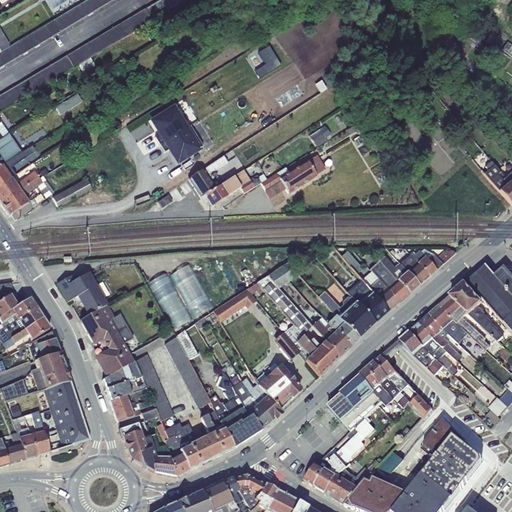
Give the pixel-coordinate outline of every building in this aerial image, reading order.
[(159,0),(0,95),(0,112),(50,83),(64,74),(77,67),(90,59),(187,0),(159,0)] [(0,52),(0,68),(113,0),(87,0),(9,47),(0,52)] [(0,52),(9,47),(0,32),(0,52)] [(511,45),(507,42),(502,50),(511,57),(511,56),(511,45)] [(257,54),(265,65),(254,72),(259,79),(281,65),(268,46),(257,54)] [(90,59),(77,67),(82,75),(95,67),(90,59)] [(410,67),(403,72),(410,81),(417,76),(410,67)] [(64,74),(50,83),(54,88),(67,80),(64,74)] [(321,81),(315,85),(320,94),(326,90),(321,81)] [(76,94),(55,107),(60,116),(82,103),(76,94)] [(97,106),(67,125),(73,134),(92,122),(90,121),(102,113),(97,106)] [(175,108),(152,122),(160,135),(154,138),(159,146),(187,128),(175,108)] [(111,117),(98,125),(103,134),(116,125),(111,117)] [(318,129),(309,136),(316,147),(326,141),(325,139),(331,135),(324,126),(319,130),(318,129)] [(187,128),(159,146),(164,154),(170,150),(178,162),(200,148),(187,128)] [(0,167),(21,153),(7,132),(0,137),(0,167)] [(0,167),(0,186),(11,179),(16,175),(11,169),(36,152),(32,146),(21,153),(0,167)] [(223,156),(188,180),(201,199),(220,185),(216,179),(217,178),(214,174),(211,176),(209,174),(227,163),(223,156)] [(266,180),(260,184),(265,191),(264,192),(269,199),(285,190),(288,195),(316,177),(316,176),(325,170),(317,156),(288,173),(285,168),(266,180)] [(490,162),(484,167),(488,171),(485,174),(499,190),(511,205),(511,204),(511,187),(504,178),(490,162)] [(220,185),(201,199),(200,199),(204,205),(207,203),(210,208),(239,189),(243,194),(253,188),(260,184),(266,180),(263,174),(257,178),(256,176),(249,180),(243,170),(220,185)] [(0,186),(0,204),(38,178),(34,171),(15,184),(11,179),(0,186)] [(38,178),(0,204),(0,205),(9,217),(11,215),(14,220),(32,208),(24,197),(37,187),(45,198),(50,195),(38,178)] [(85,180),(52,198),(57,209),(91,190),(85,180)] [(168,196),(158,202),(161,208),(172,202),(168,196)] [(412,253),(409,255),(429,277),(455,254),(452,251),(449,249),(438,260),(433,255),(423,249),(420,252),(419,251),(414,255),(412,253)] [(347,252),(341,258),(357,276),(363,271),(347,252)] [(409,255),(399,264),(418,286),(429,277),(409,255)] [(384,257),(380,261),(409,295),(418,286),(399,264),(398,263),(393,268),(384,257)] [(270,261),(262,265),(267,273),(275,269),(270,261)] [(369,270),(371,272),(399,304),(409,295),(380,261),(369,270)] [(193,307),(211,296),(191,262),(173,273),(193,307)] [(287,263),(278,268),(290,282),(298,276),(287,263)] [(486,267),(464,286),(477,301),(481,298),(511,333),(511,276),(504,268),(494,277),(486,267)] [(278,268),(266,276),(278,290),(290,282),(278,268)] [(150,281),(176,328),(195,318),(169,271),(150,281)] [(361,281),(389,312),(399,304),(371,272),(361,281)] [(82,303),(89,316),(107,306),(89,273),(75,281),(72,275),(57,284),(68,302),(74,299),(78,305),(82,303)] [(302,336),(312,328),(311,327),(278,290),(266,276),(256,283),(260,288),(292,325),(302,336)] [(350,298),(374,325),(389,312),(361,281),(347,294),(350,298)] [(260,288),(256,283),(247,290),(251,296),(260,288)] [(0,317),(17,307),(10,296),(12,295),(11,284),(0,285),(0,317)] [(477,301),(464,286),(450,299),(468,314),(498,343),(504,338),(485,316),(485,314),(483,312),(481,310),(479,308),(481,306),(477,301)] [(247,290),(246,289),(212,312),(213,314),(218,321),(220,323),(244,307),(246,310),(256,302),(251,296),(247,290)] [(335,317),(359,339),(374,325),(350,298),(350,299),(347,298),(342,303),(342,306),(340,309),(324,292),(317,299),(335,317)] [(0,331),(35,308),(29,299),(17,307),(0,317),(0,331)] [(450,299),(440,307),(453,321),(468,335),(486,351),(490,347),(484,341),(486,339),(463,319),(468,314),(450,299)] [(114,318),(107,306),(89,316),(80,321),(99,356),(95,358),(102,370),(130,355),(124,345),(133,339),(119,315),(114,318)] [(440,307),(429,317),(448,335),(458,345),(468,335),(453,321),(440,307)] [(0,342),(2,345),(42,319),(35,308),(0,331),(0,342)] [(218,321),(213,314),(204,319),(209,326),(218,321)] [(331,327),(350,348),(359,339),(335,317),(328,323),(331,327)] [(429,317),(419,325),(432,339),(447,353),(457,362),(462,357),(448,345),(449,344),(444,340),(448,335),(429,317)] [(31,341),(49,329),(42,319),(2,345),(5,350),(27,336),(31,341)] [(322,339),(339,358),(350,348),(331,327),(327,331),(318,321),(311,327),(312,328),(322,339)] [(319,378),(329,368),(308,343),(302,336),(292,325),(283,334),(300,354),(319,378)] [(419,325),(410,334),(423,349),(429,354),(435,359),(443,367),(453,376),(457,371),(443,357),(447,353),(432,339),(419,325)] [(175,337),(175,338),(187,361),(198,356),(184,331),(175,337)] [(33,364),(60,354),(51,332),(27,345),(33,364)] [(300,354),(283,334),(273,342),(290,362),(300,354)] [(410,334),(400,342),(405,348),(413,357),(435,377),(443,367),(435,359),(430,364),(425,359),(429,354),(423,349),(410,334)] [(187,361),(175,338),(164,346),(198,410),(209,403),(207,401),(187,361)] [(308,343),(329,368),(339,358),(322,339),(316,345),(311,340),(308,343)] [(400,342),(393,348),(398,353),(405,348),(400,342)] [(399,354),(398,353),(393,348),(381,358),(387,364),(399,354)] [(43,392),(70,382),(62,361),(61,358),(60,354),(33,364),(34,367),(36,371),(31,373),(38,394),(43,392)] [(147,355),(134,362),(141,378),(144,385),(146,390),(149,397),(151,400),(153,406),(155,410),(158,417),(160,422),(173,416),(147,355)] [(388,380),(381,386),(394,400),(408,386),(387,364),(381,358),(374,364),(388,380)] [(141,378),(134,362),(106,378),(102,380),(102,381),(102,382),(105,381),(111,400),(108,401),(109,402),(146,390),(144,385),(136,388),(133,380),(141,378)] [(374,364),(367,370),(381,386),(388,380),(374,364)] [(252,379),(256,386),(278,409),(278,408),(281,408),(286,403),(286,401),(291,397),(293,397),(298,393),(298,390),(299,389),(279,366),(259,384),(254,378),(252,379)] [(381,386),(367,370),(360,376),(383,403),(386,407),(394,401),(394,400),(381,386)] [(215,396),(207,401),(209,403),(213,412),(233,450),(260,432),(232,388),(223,374),(216,387),(225,391),(225,392),(223,393),(229,402),(223,405),(222,403),(220,404),(215,396)] [(327,407),(351,433),(355,429),(368,417),(383,403),(360,376),(340,394),(341,395),(327,407)] [(271,422),(282,413),(278,409),(256,386),(252,389),(246,379),(240,382),(271,422)] [(22,380),(0,389),(0,391),(1,394),(4,402),(27,395),(22,380)] [(102,382),(108,401),(111,400),(105,381),(102,382)] [(49,411),(76,402),(70,382),(43,392),(49,411)] [(260,432),(271,422),(240,382),(232,388),(260,432)] [(149,397),(146,390),(109,402),(113,413),(138,404),(137,401),(149,397)] [(511,393),(509,390),(500,400),(507,408),(511,402),(511,393)] [(418,396),(408,406),(423,420),(432,410),(418,396)] [(405,397),(398,404),(403,409),(411,402),(405,397)] [(488,409),(490,412),(498,418),(507,408),(500,400),(497,399),(488,409)] [(151,400),(138,404),(113,413),(117,424),(141,415),(139,411),(153,406),(151,400)] [(49,411),(56,430),(82,421),(76,402),(49,411)] [(13,420),(22,417),(18,407),(9,409),(13,420)] [(155,410),(141,415),(144,422),(158,417),(155,410)] [(30,436),(36,457),(49,454),(38,412),(31,415),(36,434),(30,436)] [(222,455),(233,450),(213,412),(200,419),(208,436),(212,434),(222,455)] [(498,418),(490,412),(485,417),(494,426),(500,421),(498,418)] [(15,433),(25,461),(36,457),(30,436),(28,428),(21,431),(18,424),(25,422),(24,417),(11,422),(15,433)] [(351,441),(338,453),(331,460),(314,489),(315,489),(316,487),(326,493),(324,495),(325,495),(336,478),(345,470),(346,469),(344,466),(347,463),(348,464),(353,459),(352,458),(365,446),(362,443),(375,431),(369,424),(372,422),(368,417),(355,429),(359,433),(351,441)] [(431,428),(423,420),(393,452),(404,461),(431,428)] [(61,446),(57,447),(58,451),(86,442),(89,441),(86,432),(82,421),(56,430),(61,446)] [(423,477),(454,500),(480,466),(481,463),(480,461),(443,421),(420,451),(435,461),(423,477)] [(146,429),(144,422),(119,430),(128,457),(131,461),(143,468),(153,474),(150,458),(155,459),(149,437),(142,439),(140,431),(146,429)] [(176,478),(188,472),(172,438),(168,440),(164,432),(161,425),(156,427),(162,442),(164,441),(165,445),(167,451),(172,448),(176,457),(170,460),(176,478)] [(172,438),(188,472),(199,466),(180,429),(178,425),(164,432),(168,440),(172,438)] [(199,466),(222,455),(212,434),(208,436),(196,442),(188,426),(180,429),(199,466)] [(355,429),(351,433),(347,437),(351,441),(359,433),(355,429)] [(2,449),(8,465),(25,461),(15,433),(10,435),(13,446),(2,449)] [(154,436),(149,437),(155,459),(150,458),(153,474),(175,478),(176,478),(170,460),(167,451),(165,445),(159,447),(154,436)] [(0,467),(8,465),(2,449),(0,442),(0,467)] [(317,466),(304,482),(314,489),(331,460),(338,453),(335,449),(320,463),(317,461),(314,465),(317,466)] [(404,461),(393,452),(383,462),(376,470),(387,480),(404,461)] [(336,478),(325,495),(345,507),(357,489),(364,482),(376,470),(383,462),(379,459),(376,462),(376,461),(367,470),(365,469),(356,479),(350,475),(345,470),(336,478)] [(242,477),(232,478),(237,491),(248,509),(250,511),(258,504),(254,500),(265,485),(248,477),(242,476),(242,477)] [(357,489),(345,507),(357,511),(444,511),(454,500),(423,477),(408,495),(382,484),(372,480),(370,484),(364,482),(357,489)] [(232,478),(221,483),(238,511),(249,511),(250,511),(248,509),(236,493),(237,491),(232,478)] [(238,511),(221,483),(201,492),(211,511),(238,511)] [(290,511),(297,502),(265,485),(254,500),(258,504),(250,511),(249,511),(290,511)] [(188,498),(177,503),(181,511),(211,511),(201,492),(188,498)] [(304,511),(308,508),(297,502),(290,511),(304,511)] [(181,511),(177,503),(162,509),(164,511),(181,511)]
